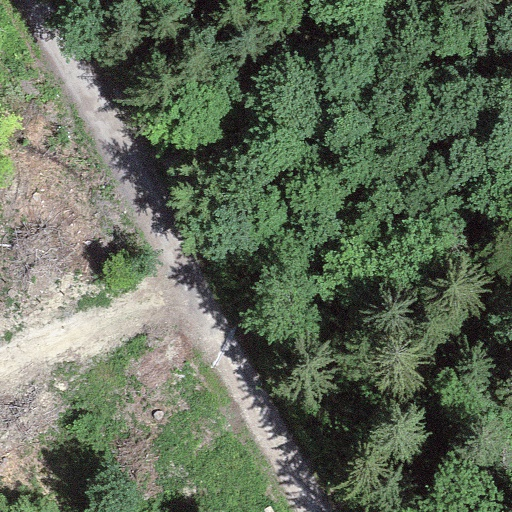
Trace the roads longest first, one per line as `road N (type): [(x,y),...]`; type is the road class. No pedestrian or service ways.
road 1 (track): [(181,270),(357,0)]
road 2 (track): [(181,270),(21,0)]
road 3 (track): [(312,511),(181,270)]
